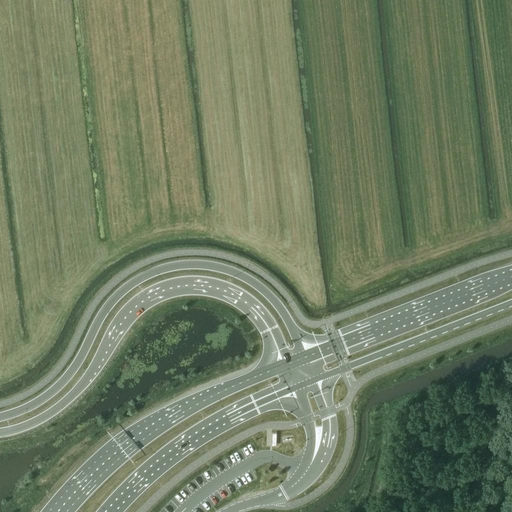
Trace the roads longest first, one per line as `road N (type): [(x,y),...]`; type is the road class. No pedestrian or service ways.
road 1 (tertiary): [(304,356),(260,287),(215,266),(160,270),(116,296),(63,381),(0,418)]
road 2 (tertiary): [(0,432),(67,401),(130,311),(171,288),(216,288),(239,298),(269,330),(282,365)]
road 3 (primary): [(282,365),(132,439),(58,511)]
road 4 (primary): [(109,511),(174,450),(292,388)]
road 5 (primary): [(511,276),(304,356)]
road 6 (primary): [(316,378),(511,302)]
